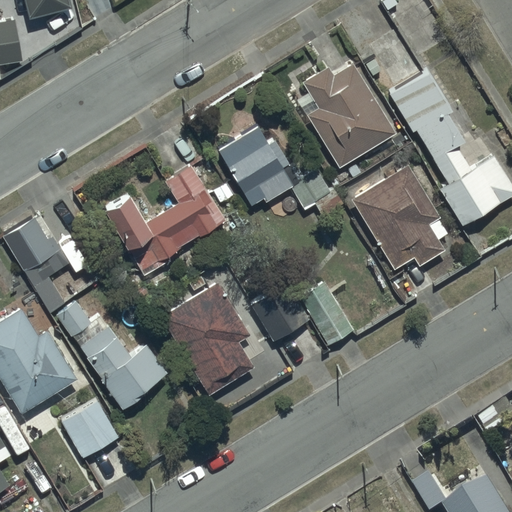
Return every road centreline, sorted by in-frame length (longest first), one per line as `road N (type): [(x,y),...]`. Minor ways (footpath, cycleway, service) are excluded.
road 1 (residential): [(192,511),(511,316)]
road 2 (residential): [(0,159),(257,0)]
